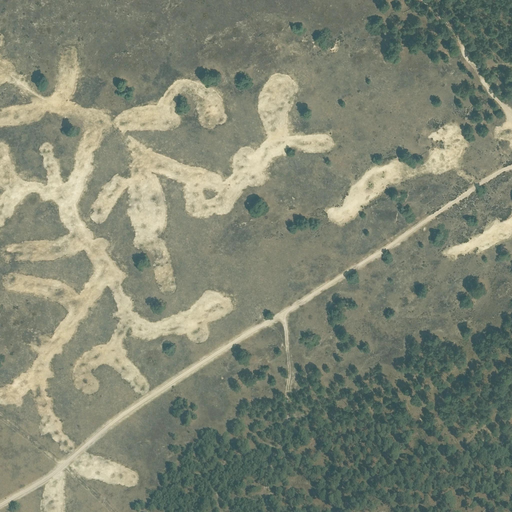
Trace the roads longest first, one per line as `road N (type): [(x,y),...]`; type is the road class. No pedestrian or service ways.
road 1 (unknown): [(0,505),(154,393),(511,165)]
road 2 (track): [(282,314),(286,409),(264,478),(269,511)]
road 3 (unknown): [(511,118),(422,0)]
